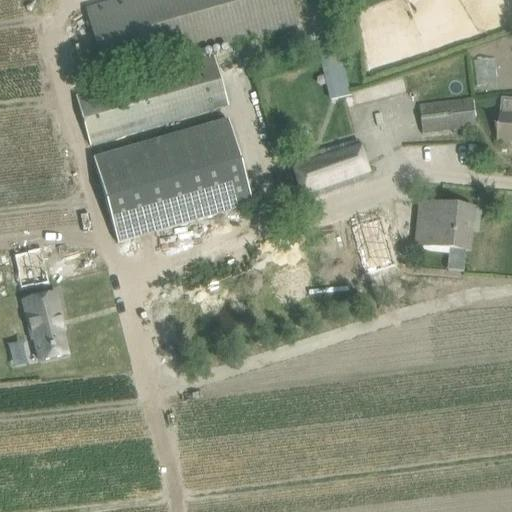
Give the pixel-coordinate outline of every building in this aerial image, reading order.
[(176,66),(75,95),(89,146),(228,107),(213,56),(205,58),(203,51),(298,24),(290,0),(113,0),(84,8),(105,80),(174,60),(176,66)] [(331,0),(318,0),(301,4),(309,41),(324,38),(326,45),(337,43),(336,35),(340,34),(331,0)] [(327,98),(348,96),(344,55),(323,57),(327,98)] [(511,99),(502,99),(498,141),(511,142),(511,99)] [(392,110),(393,118),(395,138),(476,128),(472,100),(392,110)] [(228,121),(93,159),(118,244),(252,206),(228,121)] [(359,141),(293,161),(305,201),(370,179),(359,141)] [(414,243),(413,247),(469,252),(473,210),(417,204),(415,231),(414,243)] [(330,284),(300,286),(301,316),(331,314),(330,284)] [(64,319),(57,295),(25,304),(36,341),(38,340),(44,363),(72,355),(62,320),(64,319)] [(268,316),(238,320),(242,350),(272,346),(268,316)]
